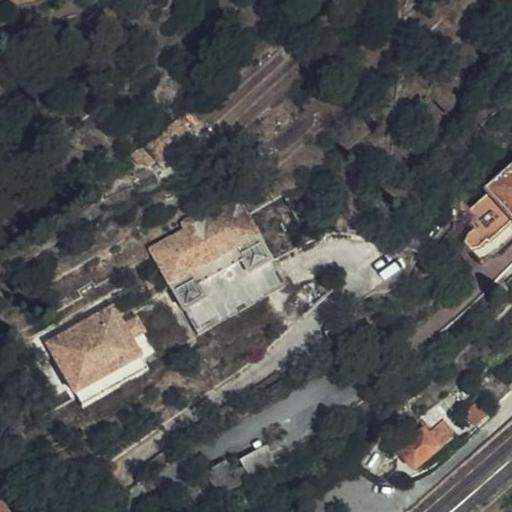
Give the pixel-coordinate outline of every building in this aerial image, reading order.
[(508,14),(511,10),(511,0),(495,0),(496,0),(508,14)] [(168,132),(138,161),(148,171),(177,142),(168,132)] [(511,160),(481,188),(486,194),(464,215),(475,229),(467,237),(467,243),(470,246),(476,246),(485,239),(488,243),(510,222),(511,224),(511,160)] [(191,216),(186,208),(167,221),(172,229),(140,250),(193,332),(278,277),(224,195),(191,216)] [(511,238),(511,224),(510,222),(488,243),(485,239),(476,246),(470,246),(485,259),(498,251),(511,238)] [(118,328),(106,310),(43,351),(84,413),(147,372),(126,340),(118,328)] [(131,320),(118,328),(126,340),(139,332),(131,320)] [(509,388),(493,369),(476,384),(492,403),(509,388)] [(485,414),(472,400),(460,411),(472,425),(485,414)] [(412,467),(452,432),(439,417),(424,430),(419,425),(394,447),(412,467)]
